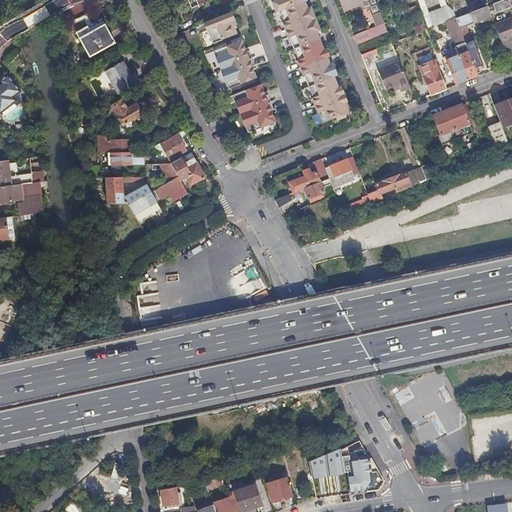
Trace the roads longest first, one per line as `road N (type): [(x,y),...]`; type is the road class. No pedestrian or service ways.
road 1 (motorway): [(511,280),(0,388)]
road 2 (motorway): [(0,424),(511,319)]
road 3 (tertiary): [(239,197),(415,498)]
road 4 (residential): [(134,421),(121,279),(132,258),(239,197)]
road 5 (unclassified): [(126,0),(239,197)]
road 6 (residential): [(379,127),(254,175),(239,197)]
road 7 (residential): [(511,76),(379,127)]
road 8 (residential): [(330,0),(379,127)]
road 9 (residential): [(43,511),(134,421)]
